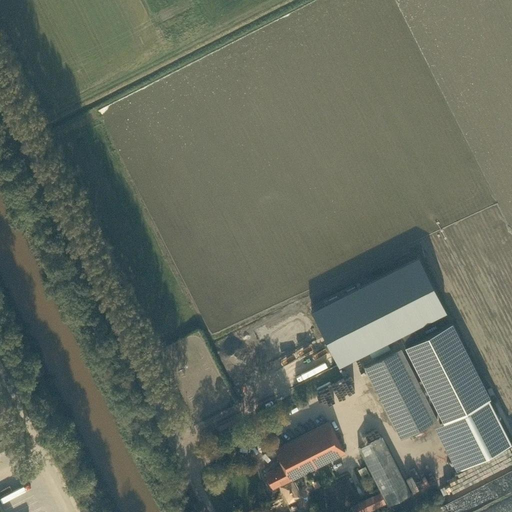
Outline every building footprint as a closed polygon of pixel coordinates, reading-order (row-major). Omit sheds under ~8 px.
[(436,294),(444,311),(460,303),(511,277),(511,257),(493,220),(434,250),(452,286),(436,294)] [(416,255),(309,309),(337,365),(398,335),(404,346),(418,339),(412,327),(444,311),(436,294),(416,255)] [(511,438),(511,277),(460,303),(507,396),(490,405),(508,440),(511,438)] [(264,333),(267,338),(277,358),(313,339),(301,314),(266,332),(264,333)] [(404,346),(442,421),(486,398),(488,397),(450,322),(418,339),(404,346)] [(363,366),(400,438),(436,420),(399,347),(363,366)] [(464,465),(509,442),(508,440),(490,405),(486,398),(442,421),(464,465)] [(281,465),(263,474),(271,488),(279,484),(288,502),(299,496),(290,480),(344,453),(328,421),(274,450),(281,465)] [(381,436),(358,448),(386,505),(409,493),(381,436)] [(355,476),(362,473),(359,464),(351,467),(355,476)] [(313,489),(318,486),(316,481),(310,484),(313,489)] [(475,506),(480,504),(478,498),(483,496),(479,486),(456,493),(461,507),(474,503),(475,506)] [(481,511),(511,511),(511,494),(473,511),(444,511),(443,511),(481,511)] [(371,496),(365,499),(371,510),(377,507),(371,496)]
